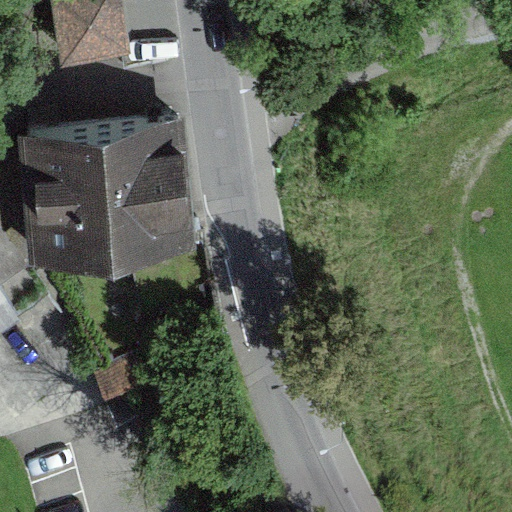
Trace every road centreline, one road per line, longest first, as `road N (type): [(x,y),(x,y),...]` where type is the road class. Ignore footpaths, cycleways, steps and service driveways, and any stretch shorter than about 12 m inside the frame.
road 1 (residential): [(329,511),(274,401),(220,129),(205,0)]
road 2 (track): [(511,127),(469,152),(448,228),(511,417)]
road 3 (track): [(511,25),(406,54),(220,129)]
